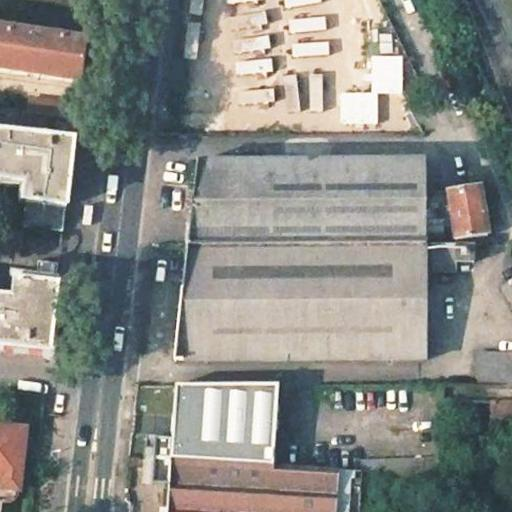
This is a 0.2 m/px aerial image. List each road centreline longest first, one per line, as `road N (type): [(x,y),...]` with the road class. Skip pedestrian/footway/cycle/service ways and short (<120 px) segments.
road 1 (residential): [(460,144),(125,148)]
road 2 (secondary): [(125,148),(99,392)]
road 3 (residential): [(397,0),(460,144)]
road 4 (secondary): [(141,0),(125,148)]
